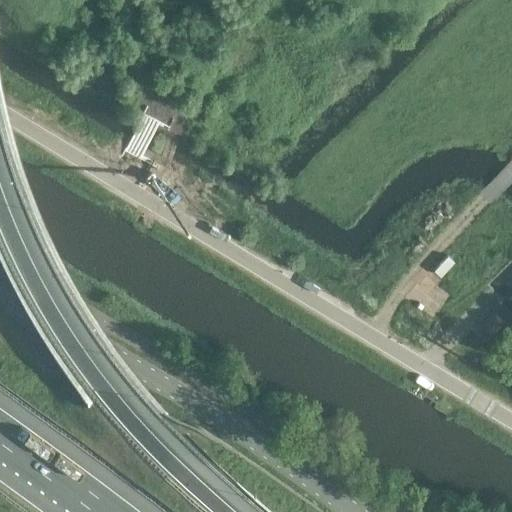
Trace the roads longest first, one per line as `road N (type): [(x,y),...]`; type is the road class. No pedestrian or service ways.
road 1 (tertiary): [(0,111),(511,422)]
road 2 (secondary): [(353,511),(0,288)]
road 3 (motorway): [(232,511),(110,391),(65,330),(0,198)]
road 4 (motorway): [(103,511),(0,437)]
